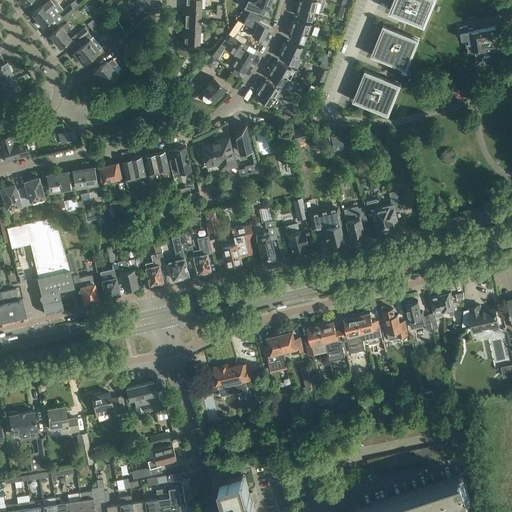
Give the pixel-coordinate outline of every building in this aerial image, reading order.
[(51,0),(48,0),(43,4),(32,13),(43,26),(58,14),(52,6),(55,4),(51,0)] [(60,11),(65,17),(65,18),(75,10),(74,9),(79,4),(75,0),(73,0),(63,9),(60,11)] [(136,24),(139,27),(155,14),(152,11),(162,2),(160,0),(146,0),(140,6),(144,11),(147,9),(150,12),(136,24)] [(183,2),(183,8),(201,9),(200,0),(185,0),(186,2),(183,2)] [(235,0),(234,5),(243,9),(247,0),(235,0)] [(247,0),(244,7),(263,15),(266,7),(268,8),(271,0),(256,0),(255,2),(250,0),(247,0)] [(298,0),(297,4),(318,10),(320,0),(298,0)] [(393,0),(389,10),(425,24),(435,0),(393,0)] [(297,9),(296,14),(315,20),(318,10),(297,4),(296,9),(297,9)] [(339,13),(338,16),(344,18),(347,7),(343,6),(341,13),(339,13)] [(185,19),(200,20),(201,9),(183,8),(183,14),(185,14),(185,19)] [(261,17),(249,11),(243,23),(255,29),(251,35),(263,41),(269,27),(258,22),(261,17)] [(290,26),(310,33),(313,23),(295,17),(293,21),(292,21),(290,26)] [(182,31),(200,31),(200,20),(185,19),(185,25),(182,25),(182,31)] [(231,35),(235,37),(237,33),(236,32),(243,23),(237,19),(228,33),(231,35)] [(67,22),(61,27),(60,26),(50,34),(60,47),(70,38),(65,32),(71,27),(67,22)] [(407,69),(420,38),(383,24),(371,55),(407,69)] [(504,47),(500,25),(473,30),(472,27),(468,28),(467,26),(460,27),(462,39),(466,38),(467,44),(469,53),(504,47)] [(290,31),(288,36),(306,42),(310,33),(290,26),(288,30),(290,31)] [(84,27),(76,34),(81,39),(89,32),(84,27)] [(112,48),(128,35),(122,27),(106,41),(112,48)] [(200,31),(182,31),(182,37),(184,37),(184,42),(199,43),(200,31)] [(77,49),(74,51),(83,63),(102,47),(93,36),(92,37),(89,33),(74,46),(77,49)] [(133,40),(128,35),(112,48),(116,54),(133,40)] [(248,45),(245,43),(235,37),(231,35),(227,40),(233,44),(229,51),(237,56),(232,65),(244,72),(254,54),(246,50),(248,45)] [(281,47),(300,56),(305,47),(287,38),(285,43),(284,42),(281,47)] [(280,52),(278,56),(296,65),(300,56),(281,47),(279,51),(280,52)] [(113,58),(107,62),(106,61),(94,71),(106,84),(113,78),(117,74),(112,68),(117,63),(113,58)] [(271,67),(289,78),(294,69),(277,59),(275,63),(273,62),(271,67)] [(0,79),(12,74),(7,61),(0,64),(0,79)] [(330,64),(328,64),(323,61),(320,65),(327,69),(330,64)] [(269,72),(267,76),(284,86),(283,88),(285,89),(288,84),(286,83),(289,78),(271,67),(268,71),(269,72)] [(317,78),(321,81),(322,81),(327,71),(322,68),(317,78)] [(401,83),(365,69),(353,100),(389,114),(401,83)] [(0,106),(11,103),(7,94),(19,89),(12,74),(0,79),(0,106)] [(213,77),(202,89),(205,92),(203,95),(202,97),(202,99),(206,102),(208,102),(210,102),(213,99),(214,100),(225,88),(213,77)] [(113,78),(106,84),(110,89),(117,83),(113,78)] [(285,89),(283,88),(282,89),(266,78),(263,82),(262,82),(259,87),(277,98),(279,94),(281,96),(285,89)] [(271,106),(277,98),(259,87),(256,90),(257,91),(255,95),(271,106)] [(249,122),(246,122),(235,135),(239,151),(250,148),(251,152),(255,151),(249,122)] [(305,139),(302,127),(287,131),(290,142),(305,139)] [(312,136),(325,137),(324,130),(311,129),(312,136)] [(0,152),(4,151),(7,161),(29,154),(25,141),(30,140),(27,130),(9,135),(0,138),(0,137),(0,138),(0,140),(0,152)] [(69,130),(61,132),(64,142),(65,146),(72,144),(71,140),(72,140),(69,130)] [(200,142),(199,145),(201,153),(203,152),(206,163),(220,159),(222,167),(235,164),(232,148),(228,135),(221,137),(221,140),(213,142),(208,143),(208,141),(200,142)] [(332,140),(335,151),(349,147),(346,138),(331,136),(328,136),(329,141),(332,140)] [(404,158),(397,141),(389,140),(397,160),(392,162),(396,175),(407,171),(403,158),(404,158)] [(172,149),(175,158),(169,159),(172,172),(190,168),(188,160),(189,159),(189,157),(188,157),(185,146),(184,146),(182,145),(178,146),(177,148),(172,149)] [(164,151),(154,153),(161,181),(170,179),(168,169),(164,151)] [(289,151),(280,153),(282,160),(290,158),(289,151)] [(154,153),(145,155),(151,183),(161,181),(154,153)] [(141,156),(131,158),(135,176),(145,174),(141,156)] [(137,186),(135,176),(131,158),(121,160),(128,189),(137,186)] [(121,176),(118,161),(107,163),(111,178),(121,176)] [(101,180),(111,178),(107,163),(98,166),(101,180)] [(94,166),(83,168),(85,183),(96,181),(94,166)] [(74,185),(85,183),(83,168),(72,170),(74,185)] [(241,180),(262,176),(260,169),(239,174),(241,180)] [(68,171),(57,172),(60,187),(71,186),(68,171)] [(48,189),(60,187),(57,172),(46,174),(48,189)] [(234,172),(229,173),(235,198),(240,197),(234,172)] [(26,186),(21,188),(26,205),(32,203),(31,199),(44,195),(39,176),(25,180),(26,186)] [(206,204),(212,203),(206,178),(201,180),(206,204)] [(120,190),(114,192),(115,198),(127,195),(125,189),(123,180),(117,181),(120,190)] [(14,183),(14,184),(1,187),(6,207),(19,203),(21,207),(26,205),(21,188),(16,189),(14,183)] [(159,188),(158,183),(148,185),(150,196),(155,194),(155,191),(154,189),(159,188)] [(370,199),(364,201),(366,210),(372,209),(377,231),(394,228),(393,224),(397,223),(394,210),(400,208),(396,190),(389,192),(392,203),(382,205),(377,198),(370,199)] [(102,194),(102,195),(104,200),(115,198),(114,192),(102,194)] [(102,195),(90,198),(92,205),(104,202),(104,200),(102,195)] [(228,196),(215,199),(216,206),(230,202),(228,196)] [(297,219),(307,217),(303,197),(292,200),(297,219)] [(72,198),(64,200),(67,210),(79,208),(77,200),(76,201),(76,198),(72,199),(72,198)] [(82,199),(77,200),(79,208),(92,205),(90,198),(82,199)] [(114,212),(124,210),(126,218),(132,217),(128,200),(122,202),(121,198),(112,200),(114,212)] [(62,199),(51,202),(54,213),(65,210),(62,199)] [(358,236),(364,235),(360,220),(366,219),(363,207),(357,208),(356,206),(344,209),(347,220),(346,220),(350,238),(351,238),(352,239),(357,238),(358,236)] [(336,207),(319,211),(308,214),(312,228),(322,225),(326,241),(328,241),(328,243),(335,241),(336,243),(343,242),(338,224),(340,223),(336,207)] [(214,211),(205,213),(207,226),(214,224),(212,218),(215,217),(214,211)] [(9,241),(3,214),(0,214),(0,223),(4,242),(9,241)] [(12,246),(30,242),(38,276),(70,269),(69,263),(55,216),(7,226),(12,246)] [(262,260),(264,260),(265,261),(268,260),(269,259),(275,257),(271,239),(277,238),(272,219),(264,221),(266,227),(268,227),(269,231),(256,234),(262,260)] [(308,227),(304,228),(304,229),(299,230),(297,222),(276,227),(279,237),(285,236),(285,234),(288,233),(292,252),(295,255),(299,254),(301,250),(306,248),(305,244),(308,244),(305,234),(309,233),(308,227)] [(233,230),(235,237),(231,238),(229,240),(221,242),(226,266),(227,265),(228,267),(234,266),(234,264),(241,262),(239,254),(243,253),(244,254),(252,252),(248,238),(253,237),(250,224),(233,228),(231,228),(231,231),(233,230)] [(184,257),(190,256),(188,246),(184,228),(177,230),(178,235),(180,242),(173,244),(175,254),(167,256),(172,278),(173,278),(175,279),(179,278),(180,276),(188,274),(184,257)] [(193,250),(192,250),(193,255),(197,272),(199,272),(200,273),(203,272),(204,271),(210,269),(207,253),(212,252),(212,251),(209,240),(208,235),(198,238),(200,249),(193,250)] [(152,261),(145,263),(150,284),(151,283),(151,285),(156,284),(156,282),(163,280),(159,264),(164,263),(162,252),(158,238),(152,239),(156,253),(151,255),(152,261)] [(111,262),(118,261),(114,246),(108,248),(111,262)] [(118,261),(119,267),(120,267),(121,275),(123,280),(125,289),(126,288),(126,289),(126,290),(127,290),(128,290),(128,291),(129,291),(130,291),(130,290),(131,290),(131,289),(132,289),(132,288),(132,287),(137,286),(135,274),(136,274),(135,268),(140,267),(138,256),(136,256),(118,261)] [(108,269),(100,271),(101,275),(106,296),(107,296),(109,297),(111,296),(112,295),(119,293),(115,277),(121,275),(119,267),(112,268),(108,269)] [(37,276),(45,313),(63,309),(59,290),(74,287),(70,269),(38,276),(37,276)] [(78,273),(72,275),(75,287),(81,286),(85,302),(91,301),(93,302),(95,301),(96,299),(98,299),(94,282),(93,282),(92,278),(91,273),(79,276),(78,273)] [(17,288),(10,289),(11,290),(18,320),(27,318),(23,299),(20,300),(17,289),(17,288)] [(10,289),(1,291),(1,292),(3,298),(7,297),(8,302),(4,303),(8,322),(18,320),(11,290),(10,289)] [(1,291),(0,291),(0,324),(8,322),(4,303),(3,298),(1,292),(1,291)] [(440,294),(439,294),(443,310),(449,309),(450,315),(454,314),(453,308),(455,307),(451,291),(445,292),(444,292),(441,292),(440,294)] [(463,292),(456,294),(458,300),(463,299),(464,299),(464,292),(463,292)] [(434,312),(429,313),(429,314),(432,329),(438,327),(436,317),(444,315),(443,310),(439,294),(431,296),(434,312)] [(407,302),(406,303),(410,319),(412,326),(426,323),(427,330),(432,329),(429,314),(424,316),(423,310),(421,311),(418,300),(413,301),(412,300),(408,301),(407,302)] [(463,310),(462,326),(472,324),(474,331),(482,330),(482,331),(485,333),(490,332),(491,329),(491,327),(499,325),(495,307),(482,310),(480,304),(469,307),(470,309),(463,310)] [(384,307),(382,310),(389,339),(408,334),(405,320),(399,321),(398,314),(395,314),(393,307),(389,308),(387,306),(384,307)] [(364,312),(356,314),(361,332),(362,332),(364,340),(382,335),(378,320),(372,321),(370,312),(364,313),(364,312)] [(347,327),(341,329),(344,341),(344,342),(347,341),(350,352),(365,348),(361,332),(356,314),(350,315),(351,317),(345,318),(347,327)] [(320,322),(324,340),(332,339),(333,343),(344,341),(341,329),(336,330),(334,321),(328,322),(327,320),(320,322)] [(326,347),(324,340),(320,322),(314,324),(314,325),(308,327),(310,336),(304,337),(309,355),(315,354),(314,350),(326,347)] [(454,323),(452,332),(456,333),(459,333),(460,325),(459,325),(454,323)] [(292,353),(303,350),(300,336),(294,338),(293,331),(287,332),(285,330),(279,332),(283,351),(291,349),(292,353)] [(283,351),(279,332),(274,333),(273,335),(267,337),(269,344),(263,345),(266,359),(267,359),(268,364),(279,362),(279,360),(285,359),(283,351)] [(216,378),(200,382),(202,392),(219,388),(219,386),(230,383),(232,394),(247,390),(244,380),(250,379),(246,362),(229,366),(215,369),(214,366),(216,378)] [(154,381),(126,387),(128,399),(134,398),(137,415),(144,413),(144,411),(160,407),(158,400),(156,393),(157,393),(154,381)] [(117,413),(120,412),(121,413),(122,413),(122,412),(125,411),(121,395),(114,397),(114,398),(111,399),(109,391),(101,393),(101,391),(94,393),(94,395),(92,395),(94,404),(92,404),(93,409),(95,408),(95,409),(96,414),(106,412),(105,411),(113,409),(116,408),(117,413)] [(265,391),(255,393),(257,402),(267,400),(265,391)] [(392,404),(393,409),(400,407),(397,397),(392,399),(393,404),(392,404)] [(67,419),(65,406),(47,408),(48,414),(47,414),(49,427),(60,426),(61,433),(78,430),(76,417),(67,419)] [(156,411),(159,423),(167,421),(164,409),(156,411)] [(19,412),(16,413),(16,410),(8,412),(6,414),(8,422),(10,422),(12,434),(20,433),(20,437),(38,434),(34,410),(25,411),(19,412)] [(383,422),(381,414),(362,419),(364,427),(383,422)] [(433,418),(436,430),(442,429),(439,417),(433,418)] [(433,418),(427,420),(430,431),(436,430),(433,418)] [(427,420),(421,421),(424,432),(430,431),(427,420)] [(415,422),(418,434),(424,432),(421,421),(415,422)] [(415,422),(409,423),(412,435),(418,434),(415,422)] [(404,425),(406,436),(412,435),(409,423),(404,425)] [(404,425),(398,426),(400,437),(406,436),(404,425)] [(392,427),(394,439),(400,437),(398,426),(392,427)] [(392,427),(386,428),(388,440),(394,439),(392,427)] [(380,430),(382,441),(388,440),(386,428),(380,430)] [(380,430),(374,431),(376,442),(382,441),(380,430)] [(368,432),(370,444),(376,442),(374,431),(368,432)] [(92,460),(86,432),(78,434),(83,462),(92,460)] [(300,440),(298,432),(287,435),(289,443),(300,440)] [(368,432),(362,433),(364,445),(370,444),(368,432)] [(149,438),(151,445),(170,440),(168,433),(149,438)] [(125,447),(134,445),(133,436),(125,437),(123,440),(125,447)] [(38,469),(49,467),(44,437),(37,438),(39,455),(36,455),(38,469)] [(149,467),(131,471),(132,474),(132,476),(133,477),(133,478),(154,474),(155,473),(162,472),(160,465),(161,465),(160,462),(176,457),(172,443),(152,449),(154,458),(147,460),(149,467)] [(439,444),(441,455),(447,454),(445,443),(439,444)] [(439,444),(433,445),(435,457),(441,455),(439,444)] [(427,446),(429,458),(435,457),(433,445),(427,446)] [(427,446),(421,447),(423,459),(429,458),(427,446)] [(415,449),(417,460),(423,459),(421,447),(415,449)] [(415,449),(409,450),(411,462),(417,460),(415,449)] [(403,451),(405,463),(411,462),(409,450),(403,451)] [(403,451),(397,452),(399,464),(405,463),(403,451)] [(391,454),(393,465),(399,464),(397,452),(391,454)] [(391,454),(385,455),(387,467),(393,465),(391,454)] [(379,456),(381,468),(387,467),(385,455),(379,456)] [(379,456),(373,457),(375,469),(381,468),(379,456)] [(367,459),(369,468),(369,470),(375,469),(373,457),(367,459)] [(56,480),(55,475),(64,474),(64,469),(51,471),(52,481),(56,480)] [(181,471),(168,474),(169,481),(183,478),(181,471)] [(165,474),(154,476),(155,483),(166,481),(165,474)] [(253,511),(250,501),(248,493),(243,475),(221,481),(229,511),(253,511)] [(351,511),(423,511),(470,497),(463,475),(360,509),(351,511)] [(148,485),(155,483),(154,476),(146,478),(148,485)] [(98,479),(97,479),(98,483),(98,487),(100,503),(106,503),(106,500),(104,490),(104,486),(103,478),(98,479)] [(129,482),(128,478),(123,478),(125,488),(138,485),(137,480),(129,482)] [(80,493),(81,499),(82,511),(95,511),(94,504),(100,503),(98,487),(92,488),(92,491),(80,493)] [(168,488),(156,490),(157,498),(159,511),(171,511),(172,511),(171,506),(179,505),(176,487),(168,488)] [(82,511),(81,499),(80,493),(68,495),(69,501),(70,511),(82,511)] [(133,511),(132,501),(130,494),(118,496),(119,503),(120,511),(133,511)] [(60,496),(55,497),(56,511),(70,511),(69,501),(61,502),(60,496)] [(43,504),(44,511),(56,511),(55,497),(42,498),(43,504)] [(144,500),(146,511),(159,511),(157,498),(144,500)] [(18,511),(31,511),(29,500),(17,502),(18,508),(18,511)] [(35,500),(29,500),(31,511),(44,511),(43,504),(35,506),(35,500)] [(132,501),(133,511),(146,511),(144,500),(132,501)] [(10,503),(5,504),(5,511),(18,511),(18,508),(11,509),(10,503)] [(107,511),(120,511),(119,503),(106,505),(107,511)]
